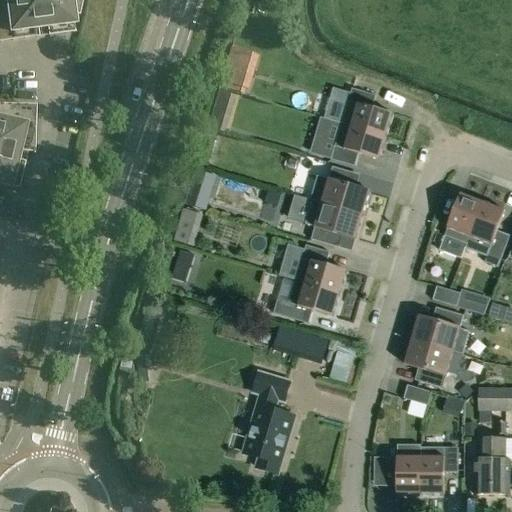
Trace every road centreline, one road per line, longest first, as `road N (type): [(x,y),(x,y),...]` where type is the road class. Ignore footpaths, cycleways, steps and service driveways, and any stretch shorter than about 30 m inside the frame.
road 1 (secondary): [(54,468),(96,282),(185,0)]
road 2 (residential): [(511,175),(449,153),(394,294),(355,432),(349,511)]
